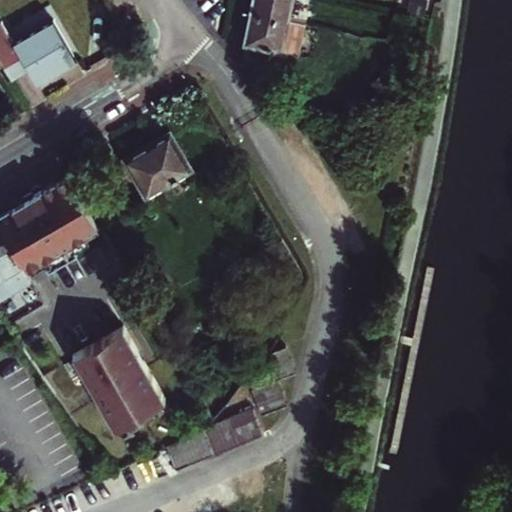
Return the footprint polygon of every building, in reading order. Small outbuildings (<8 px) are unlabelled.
[(288,14),(291,0),(253,0),(252,6),(288,14)] [(288,14),(252,6),(240,54),(277,90),(288,47),(296,49),(304,17),(288,14)] [(0,21),(0,60),(8,74),(26,64),(33,76),(71,53),(48,15),(10,38),(0,21)] [(188,168),(169,135),(127,160),(146,192),(188,168)] [(25,201),(11,210),(42,261),(47,270),(76,253),(70,243),(98,226),(68,176),(25,201)] [(42,261),(11,210),(4,214),(0,216),(0,228),(23,266),(26,272),(31,279),(40,275),(47,270),(42,261)] [(0,228),(0,298),(31,279),(26,272),(23,266),(0,228)] [(276,330),(302,274),(279,236),(263,245),(282,277),(265,313),(276,330)] [(264,326),(245,295),(220,311),(236,336),(255,324),(258,329),(264,326)] [(166,399),(123,326),(72,357),(116,429),(166,399)] [(295,372),(284,346),(278,348),(262,356),(266,366),(272,381),(276,380),(295,372)] [(276,380),(272,381),(250,391),(261,416),(286,406),(276,380)] [(247,419),(207,435),(192,445),(186,448),(161,457),(169,478),(257,444),(247,419)] [(192,445),(207,435),(160,454),(161,457),(186,448),(192,445)]
